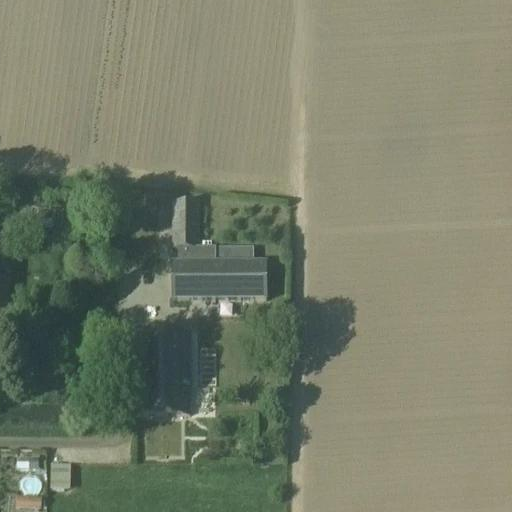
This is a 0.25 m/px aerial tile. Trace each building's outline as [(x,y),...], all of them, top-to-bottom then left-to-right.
[(172,206),(172,252),(200,252),(200,206),(172,206)] [(173,266),(172,304),(268,304),(268,266),(213,266),(213,254),(176,254),(176,266),(173,266)] [(133,337),(134,418),(190,418),(189,336),(133,337)] [(67,492),(68,468),(50,467),(49,491),(67,492)] [(39,510),(40,500),(16,499),(15,509),(39,510)]
